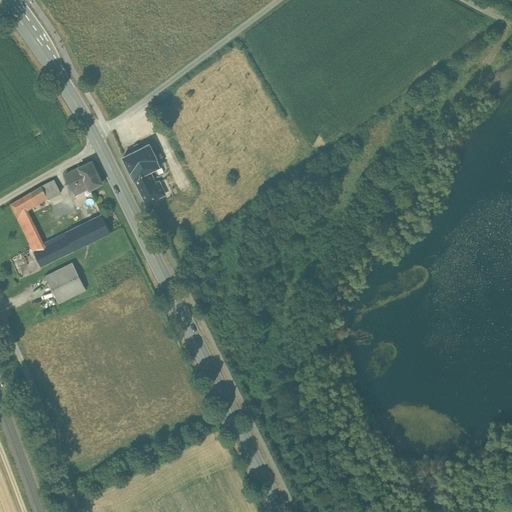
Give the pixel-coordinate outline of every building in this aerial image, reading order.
[(149,144),(124,157),(140,191),(156,183),(150,171),(155,169),(161,166),(156,158),(149,144)] [(92,161),(65,174),(75,195),(89,188),(90,189),(102,183),(92,161)] [(54,179),(42,185),(48,198),(61,192),(54,179)] [(156,183),(140,191),(146,203),(165,193),(159,181),(156,183)] [(48,198),(42,185),(32,191),(38,203),(48,198)] [(32,191),(21,197),(27,210),(38,203),(32,191)] [(27,210),(21,197),(11,204),(32,248),(42,243),(26,211),(27,210)] [(111,232),(102,214),(95,218),(103,236),(111,232)] [(95,218),(66,232),(75,250),(81,247),(103,236),(95,218)] [(42,243),(32,248),(41,266),(75,250),(66,232),(42,243)] [(86,289),(73,262),(46,275),(59,302),(86,289)]
